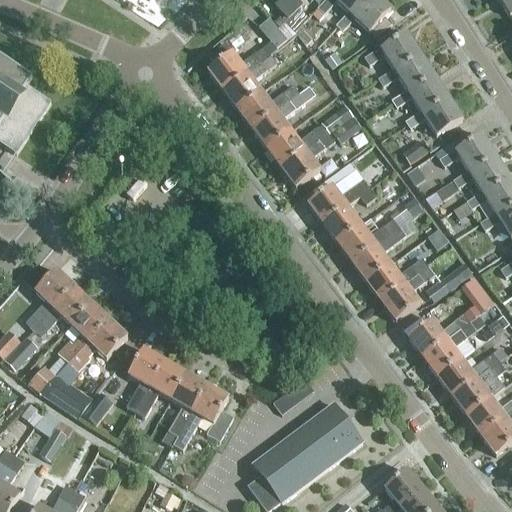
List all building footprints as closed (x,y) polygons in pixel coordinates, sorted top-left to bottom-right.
[(287,23),(290,20),(301,10),(291,0),(285,0),(275,10),(287,23)] [(350,19),(368,0),(333,0),(332,2),(330,0),(329,0),(317,13),(324,19),(336,6),(348,17),(350,19)] [(368,0),(350,19),(348,17),(335,30),(341,36),(354,22),(369,37),(390,14),(374,0),(368,0)] [(511,0),(495,0),(509,21),(511,19),(511,0)] [(279,31),(285,26),(279,20),(274,25),(279,31)] [(258,31),(270,47),(276,53),(286,44),(269,23),(258,31)] [(394,77),(420,60),(407,39),(382,55),(380,52),(364,63),(369,70),(384,61),(393,74),(394,77)] [(276,55),(270,47),(241,69),(225,48),(208,60),(216,70),(207,76),(222,96),(270,60),(276,55)] [(0,147),(15,158),(50,107),(26,90),(31,81),(0,59),(0,147)] [(237,115),(262,97),(253,86),(277,69),(270,60),(222,96),(237,115)] [(408,98),(434,82),(420,60),(394,77),(393,74),(377,84),(383,92),(398,82),(406,95),(408,98)] [(422,120),(448,103),(434,82),(408,98),(406,95),(391,105),(396,113),(412,103),(420,116),(422,120)] [(251,135),(299,99),(293,91),(270,108),(262,97),(237,115),(251,135)] [(266,154),(291,136),(283,125),(316,100),(309,92),(299,99),(251,135),(266,154)] [(422,120),(420,116),(405,126),(410,134),(426,125),(436,141),(462,125),(448,103),(422,120)] [(340,149),(361,133),(353,123),(332,138),(340,149)] [(280,174),(329,138),(322,129),(299,147),(291,136),(266,154),(280,174)] [(329,138),(280,174),(296,194),(321,176),(312,164),(335,147),(329,138)] [(470,178),(495,162),(481,140),(456,156),(455,154),(439,164),(444,172),(459,162),(468,176),(470,178)] [(429,155),(422,144),(401,158),(409,169),(429,155)] [(483,200),(509,183),(495,162),(470,178),(468,176),(453,186),(458,194),(473,184),(482,197),(483,200)] [(497,221),(511,211),(511,188),(509,183),(483,200),(482,197),(466,207),(471,215),(487,205),(495,218),(497,221)] [(322,229),(346,211),(360,201),(371,193),(364,184),(340,202),(331,191),(307,209),(322,229)] [(371,193),(360,201),(366,209),(377,201),(371,193)] [(337,249),(361,230),(346,211),(322,229),(337,249)] [(511,211),(497,221),(495,218),(479,228),(485,236),(501,226),(511,242),(511,241),(511,211)] [(351,268),(400,232),(393,223),(369,241),(361,230),(337,249),(351,268)] [(366,288),(390,269),(383,259),(396,249),(396,248),(406,240),(400,232),(351,268),(366,288)] [(418,278),(428,270),(422,262),(398,280),(390,269),(366,288),(380,307),(418,278)] [(433,308),(450,295),(472,278),(464,268),(441,285),(426,297),(433,308)] [(511,268),(502,275),(507,283),(511,279),(511,268)] [(418,278),(380,307),(395,327),(420,309),(411,297),(435,280),(428,270),(418,278)] [(33,334),(74,292),(56,275),(34,297),(45,307),(25,326),(33,334)] [(70,331),(91,309),(74,292),(33,334),(37,337),(41,341),(60,322),(70,331)] [(87,348),(109,325),(91,309),(70,331),(79,340),(72,348),(69,346),(57,359),(67,369),(87,348)] [(422,363),(470,327),(464,318),(440,336),(432,325),(407,343),(422,363)] [(109,325),(87,348),(67,369),(79,380),(93,365),(90,362),(95,356),(105,365),(127,342),(109,325)] [(446,375),(461,364),(452,352),(476,335),(470,327),(422,363),(437,383),(446,375)] [(0,364),(2,366),(20,347),(9,336),(0,345),(0,364)] [(14,377),(37,352),(26,342),(3,367),(14,377)] [(149,394),(164,367),(143,354),(127,381),(142,389),(134,403),(132,401),(125,413),(135,419),(141,407),(149,394)] [(489,374),(500,366),(493,357),(469,375),(461,364),(446,375),(437,383),(451,402),(476,384),(475,383),(489,374)] [(451,402),(466,422),(490,403),(504,393),(495,382),(506,374),(500,366),(489,374),(475,383),(476,384),(451,402)] [(170,406),(185,379),(164,367),(149,394),(141,407),(135,419),(144,424),(158,399),(170,406)] [(41,375),(28,390),(39,398),(40,396),(53,383),(55,381),(45,372),(43,373),(41,375)] [(176,443),(206,391),(185,379),(170,406),(183,413),(175,427),(173,426),(167,438),(176,443)] [(77,425),(91,404),(57,381),(39,400),(77,425)] [(282,421),(314,396),(304,384),(272,408),(282,421)] [(206,391),(176,443),(186,448),(192,438),(193,438),(201,424),(212,430),(206,440),(219,448),(233,423),(221,416),(228,403),(206,391)] [(94,432),(111,410),(99,400),(82,422),(94,432)] [(480,441),(511,417),(511,403),(498,414),(490,403),(466,422),(480,441)] [(281,508),(362,448),(333,410),(253,470),(261,482),(248,492),(262,511),(273,511),(280,507),(281,508)] [(29,411),(20,422),(33,433),(42,421),(29,411)] [(511,448),(511,432),(511,431),(511,430),(511,417),(505,423),(480,441),(495,461),(511,448)] [(50,467),(56,458),(66,441),(54,433),(39,460),(50,467)] [(0,483),(15,460),(6,454),(0,462),(0,483)] [(56,458),(50,467),(38,487),(50,494),(59,479),(60,479),(68,465),(56,458)] [(15,460),(0,483),(0,511),(11,511),(20,499),(8,491),(12,484),(25,466),(15,460)] [(122,481),(127,471),(119,468),(114,478),(122,481)] [(398,511),(400,511),(422,494),(406,475),(384,494),(393,505),(398,511)] [(184,480),(181,483),(182,488),(189,493),(193,492),(196,489),(196,484),(189,479),(184,480)] [(65,511),(75,495),(65,489),(53,511),(42,511),(38,510),(36,511),(65,511)] [(436,511),(422,494),(400,511),(436,511)] [(78,511),(85,501),(75,495),(65,511),(78,511)]
